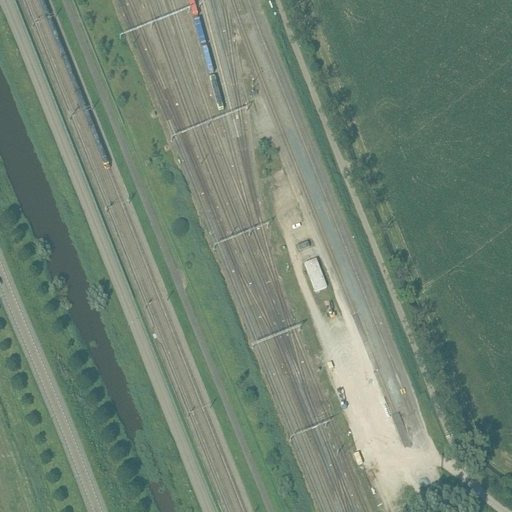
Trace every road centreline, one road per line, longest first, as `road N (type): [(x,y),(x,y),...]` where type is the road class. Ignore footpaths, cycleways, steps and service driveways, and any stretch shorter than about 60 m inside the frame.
road 1 (unclassified): [(505,511),(464,474),(276,0)]
road 2 (unclassified): [(212,511),(5,0)]
road 3 (secondary): [(97,511),(0,269)]
